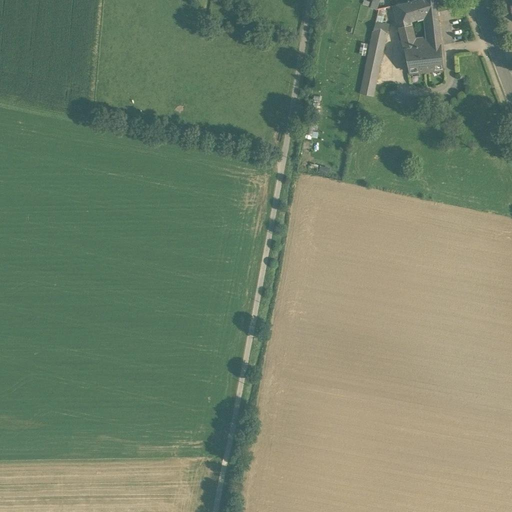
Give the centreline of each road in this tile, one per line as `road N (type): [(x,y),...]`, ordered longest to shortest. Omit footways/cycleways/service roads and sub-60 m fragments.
road 1 (track): [(281,160),(215,511)]
road 2 (track): [(0,104),(281,160)]
road 3 (track): [(307,0),(281,160)]
